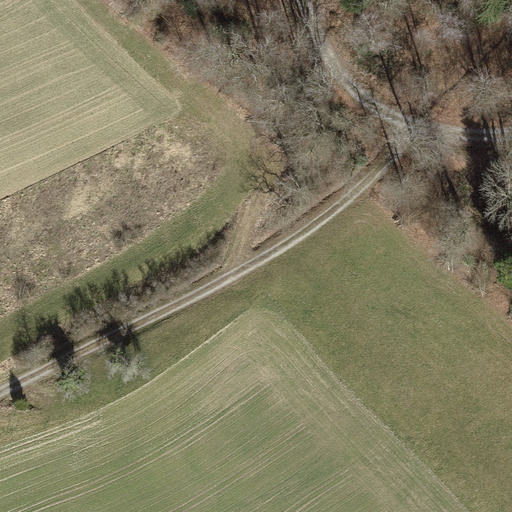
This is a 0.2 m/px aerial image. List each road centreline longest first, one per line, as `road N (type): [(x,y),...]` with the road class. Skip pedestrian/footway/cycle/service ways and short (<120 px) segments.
road 1 (track): [(0,397),(270,262),(326,220)]
road 2 (track): [(511,132),(466,135),(380,114),(340,72),(302,0)]
